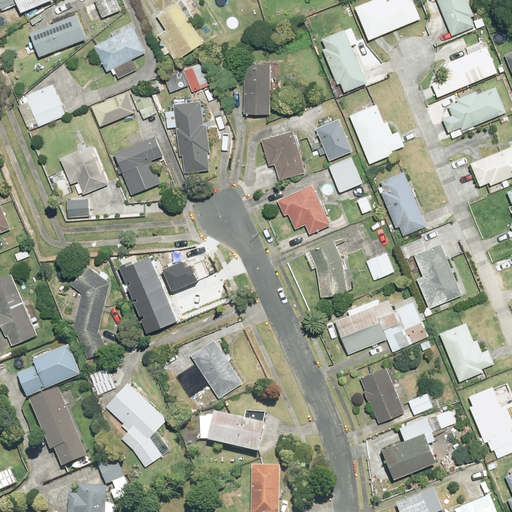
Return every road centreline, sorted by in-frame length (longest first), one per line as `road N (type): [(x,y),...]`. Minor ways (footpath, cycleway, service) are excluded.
road 1 (residential): [(347,511),(328,415),(227,215)]
road 2 (residential): [(413,59),(408,75),(511,343)]
